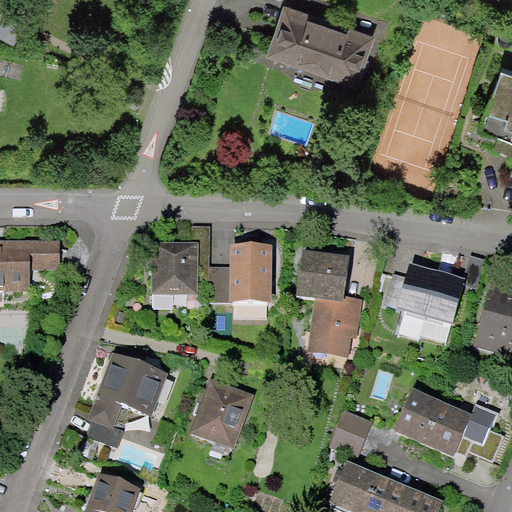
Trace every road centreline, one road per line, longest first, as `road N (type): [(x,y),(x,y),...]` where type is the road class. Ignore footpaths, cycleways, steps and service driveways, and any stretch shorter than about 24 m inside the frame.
road 1 (residential): [(511,238),(366,217),(126,209)]
road 2 (residential): [(126,209),(15,511)]
road 3 (residential): [(202,0),(126,209)]
road 4 (residential): [(126,209),(0,210)]
